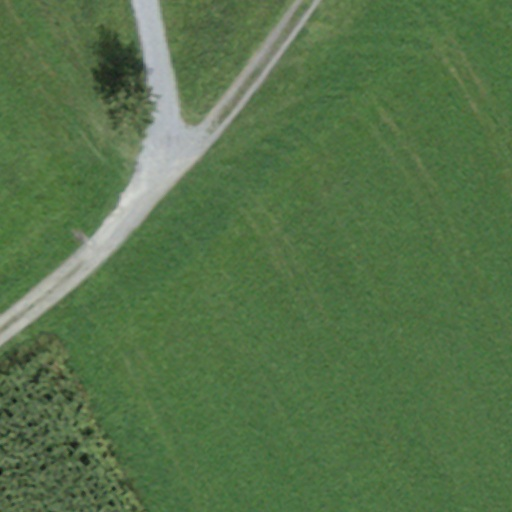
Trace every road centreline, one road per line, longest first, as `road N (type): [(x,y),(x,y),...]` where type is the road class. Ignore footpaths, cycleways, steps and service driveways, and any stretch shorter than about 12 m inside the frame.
road 1 (track): [(0,329),(179,182),(308,0)]
road 2 (track): [(141,0),(179,182)]
